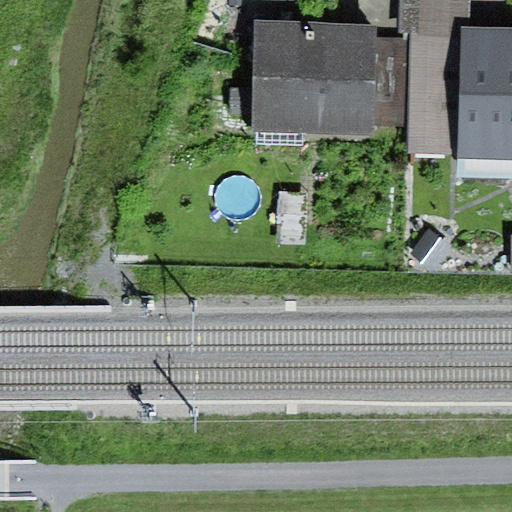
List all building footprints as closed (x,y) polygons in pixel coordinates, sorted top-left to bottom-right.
[(404,0),(404,34),(412,34),(411,40),(409,156),(461,157),(464,30),(464,0),(404,0)] [(376,29),(256,23),(252,134),(373,139),(372,128),(376,39),(376,29)] [(511,30),(464,30),(461,157),(459,161),(511,162),(511,30)] [(411,40),(376,39),(372,128),(407,130),(411,40)] [(430,230),(410,256),(435,275),(455,250),(430,230)]
